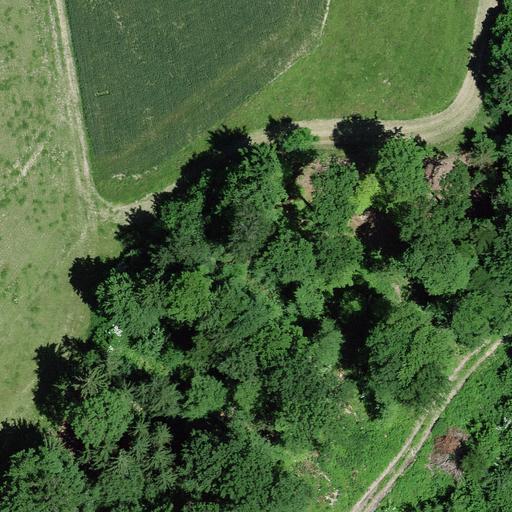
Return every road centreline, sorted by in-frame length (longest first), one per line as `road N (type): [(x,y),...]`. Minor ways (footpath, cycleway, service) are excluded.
road 1 (track): [(0,429),(72,333),(85,289),(44,0)]
road 2 (track): [(359,511),(461,374),(511,321)]
